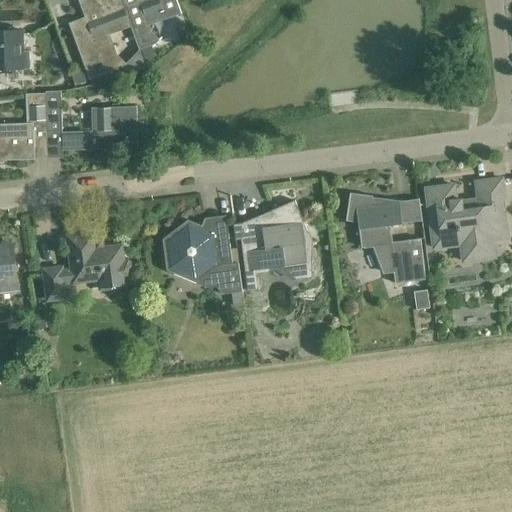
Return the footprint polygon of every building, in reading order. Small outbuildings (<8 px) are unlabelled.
[(131,28),(120,0),(79,0),(88,25),(72,31),(90,79),(124,68),(126,75),(147,68),(140,49),(126,64),(117,55),(110,35),(131,28)] [(160,0),(120,0),(131,28),(139,50),(157,43),(160,40),(151,32),(148,22),(166,15),(160,0)] [(0,69),(22,70),(22,30),(0,30),(0,69)] [(54,81),(70,77),(67,65),(51,68),(54,81)] [(76,88),(87,84),(82,70),(71,73),(76,88)] [(46,92),(46,94),(47,133),(61,132),(62,151),(113,150),(112,142),(121,142),(122,149),(139,149),(138,130),(134,130),(133,107),(93,108),(93,131),(64,133),(62,92),(46,92)] [(46,94),(25,95),(27,123),(0,123),(0,161),(5,161),(36,159),(35,134),(47,133),(46,94)] [(472,244),(474,261),(495,258),(491,225),(505,223),(501,191),(504,191),(502,179),(476,182),(479,204),(462,207),(461,199),(456,200),(454,185),(426,189),(434,249),(472,244)] [(426,280),(420,239),(392,243),(389,226),(422,221),(419,200),(399,201),(371,205),(372,196),(350,193),(346,221),(358,223),(361,248),(374,246),(384,273),(393,272),(395,284),(426,280)] [(270,267),(284,265),(294,279),(310,276),(306,244),(311,241),(294,201),(271,210),(275,218),(233,224),(236,242),(241,241),(248,291),(258,289),(260,289),(257,273),(270,267)] [(222,295),(242,292),(239,264),(233,264),(229,233),(213,235),(200,230),(202,226),(188,220),(163,240),(167,271),(197,284),(207,276),(222,295)] [(123,262),(121,246),(102,248),(101,241),(94,242),(93,233),(67,237),(71,270),(62,271),(61,268),(43,270),(47,300),(65,298),(63,282),(73,280),(73,282),(99,279),(100,289),(126,286),(125,278),(132,277),(130,261),(123,262)] [(0,290),(16,288),(12,247),(0,248),(0,290)] [(415,290),(417,308),(429,306),(427,289),(415,290)] [(243,301),(234,302),(236,317),(245,316),(243,301)] [(34,317),(37,331),(47,329),(44,315),(34,317)] [(21,316),(7,318),(9,330),(22,329),(21,316)] [(15,365),(17,376),(31,374),(29,363),(15,365)]
